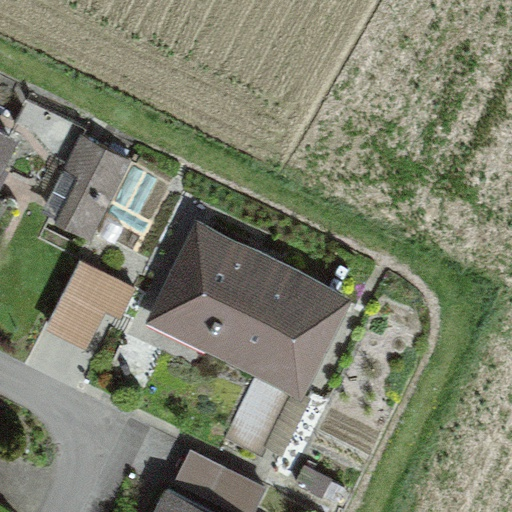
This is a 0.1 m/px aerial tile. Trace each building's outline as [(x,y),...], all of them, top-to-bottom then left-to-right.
[(0,158),(8,142),(0,137),(0,158)] [(45,242),(80,260),(132,159),(97,141),(45,242)] [(338,303),(200,234),(164,306),(266,357),(229,432),(264,450),(338,303)] [(54,326),(78,338),(106,282),(83,270),(54,326)] [(261,484),(233,470),(219,497),(248,511),(261,484)] [(206,511),(173,495),(163,511),(206,511)]
